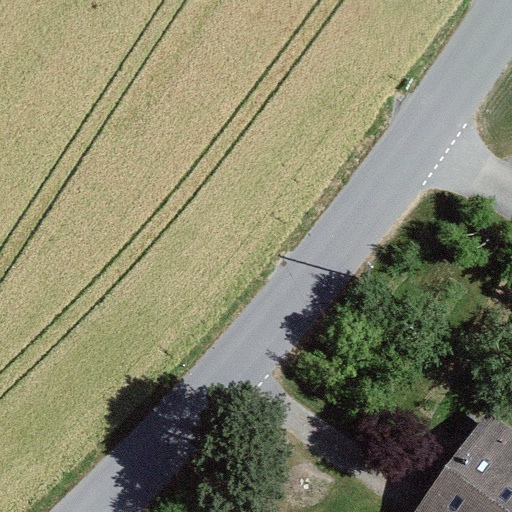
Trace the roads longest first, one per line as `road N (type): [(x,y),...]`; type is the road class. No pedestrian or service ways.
road 1 (tertiary): [(239,371),(506,0)]
road 2 (tertiary): [(104,511),(239,371)]
road 3 (residential): [(379,472),(239,371)]
